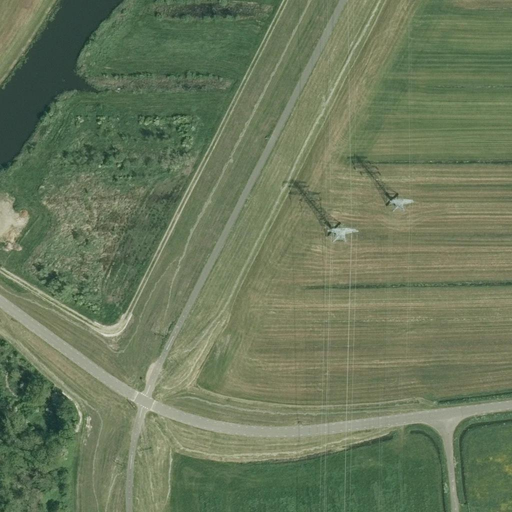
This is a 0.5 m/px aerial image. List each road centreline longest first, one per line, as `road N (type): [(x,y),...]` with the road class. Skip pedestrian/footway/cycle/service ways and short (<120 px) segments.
road 1 (tertiary): [(511,405),(306,431),(194,422),(118,388),(0,301)]
road 2 (track): [(286,0),(121,326),(102,331),(0,269)]
